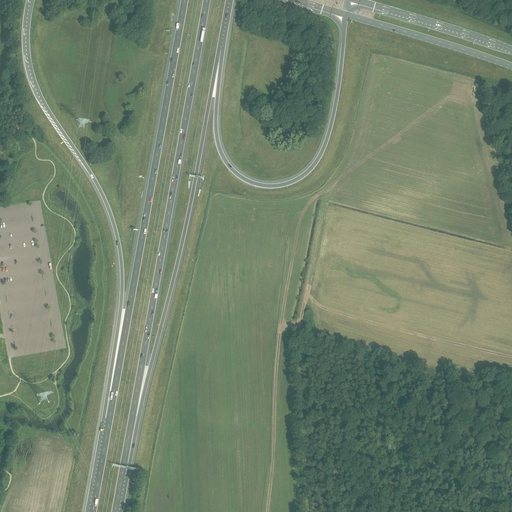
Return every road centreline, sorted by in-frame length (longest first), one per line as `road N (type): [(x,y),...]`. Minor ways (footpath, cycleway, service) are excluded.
road 1 (motorway): [(122,470),(207,0)]
road 2 (motorway): [(32,0),(27,44),(37,88),(104,198),(118,245),(108,424)]
road 3 (motorway): [(122,470),(184,242),(219,49)]
road 4 (motorway): [(184,0),(108,424)]
road 5 (motorway): [(345,15),(326,141),(283,186),(248,184),(222,162),(213,121),(219,49)]
road 6 (track): [(312,254),(297,337),(308,511)]
road 7 (track): [(511,508),(445,471),(366,407),(342,414),(338,436)]
road 8 (primary): [(345,15),(511,66)]
road 9 (primary): [(511,50),(354,0)]
